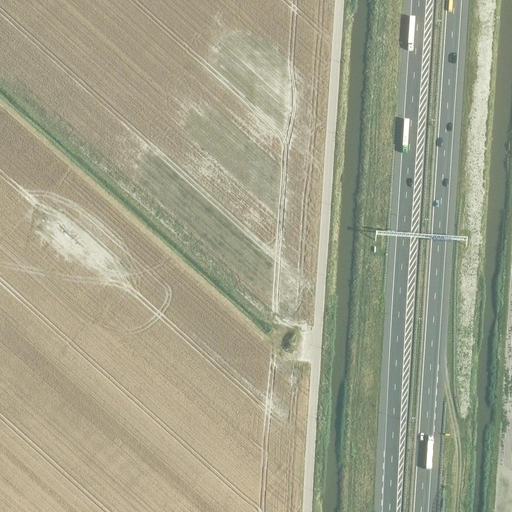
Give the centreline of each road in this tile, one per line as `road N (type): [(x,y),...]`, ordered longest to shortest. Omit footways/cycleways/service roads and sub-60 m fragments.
road 1 (motorway): [(421,511),(454,0)]
road 2 (motorway): [(419,0),(389,511)]
